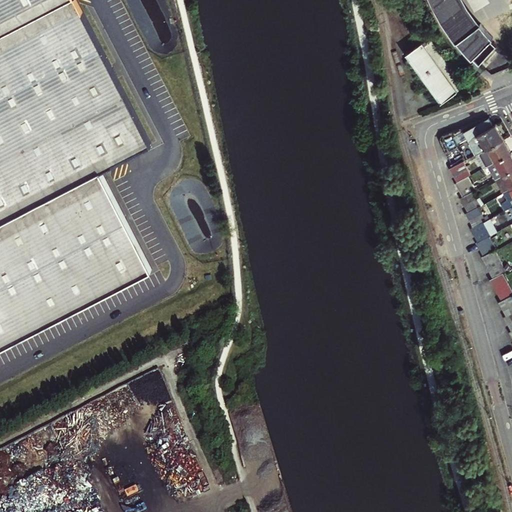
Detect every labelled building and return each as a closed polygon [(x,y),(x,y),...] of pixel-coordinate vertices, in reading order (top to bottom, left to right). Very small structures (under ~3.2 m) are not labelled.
[(145,151),(68,0),(0,0),(0,348),(145,274),(96,177),(145,151)] [(478,63),(494,44),(490,40),(493,37),(480,23),(479,24),(477,22),(469,11),(464,3),(461,0),(428,0),(430,5),(438,19),(446,31),(455,42),(456,41),(472,58),(473,57),(478,63)] [(467,0),(474,10),(489,0),(488,0),(467,0)] [(411,50),(407,53),(444,102),(466,86),(430,37),(418,45),(411,50)] [(480,153),(506,139),(498,124),(496,125),(492,117),(466,132),(478,154),(480,153)] [(489,165),(511,152),(511,148),(506,139),(480,153),(487,166),(489,165)] [(447,162),(462,154),(459,147),(444,155),(447,162)] [(511,169),(511,152),(489,165),(496,178),(511,169)] [(450,169),(463,162),(466,160),(462,154),(447,162),(450,169)] [(452,177),(467,169),(463,162),(450,169),(452,177)] [(455,184),(469,176),(471,175),(467,169),(452,177),(455,184)] [(504,193),(511,188),(511,169),(496,178),(504,193)] [(458,191),(473,183),(469,176),(455,184),(458,191)] [(460,198),(474,190),(476,189),(473,183),(458,191),(460,198)] [(463,206),(478,198),(474,190),(460,198),(463,206)] [(467,213),(480,206),(482,205),(478,198),(463,206),(466,214),(467,213)] [(470,220),(484,214),(480,206),(467,213),(470,220)] [(473,227),(485,221),(487,220),(484,214),(470,220),(473,227)] [(474,235),(489,227),(485,221),(473,227),(471,228),(474,235)] [(492,234),(489,227),(474,235),(476,243),(490,235),(492,234)] [(479,250),(494,242),(490,235),(476,243),(479,250)] [(497,249),(494,242),(479,250),(482,258),(483,257),(495,250),(497,249)] [(483,257),(486,262),(498,256),(495,250),(483,257)] [(498,256),(486,262),(489,269),(502,262),(498,256)] [(506,270),(502,262),(489,269),(493,277),(504,272),(506,270)] [(494,285),(507,279),(504,272),(493,277),(491,279),(494,285)] [(511,285),(507,279),(494,285),(497,292),(511,285)] [(511,293),(511,287),(511,285),(497,292),(501,299),(511,293)] [(502,307),(511,302),(511,293),(501,299),(498,301),(502,307)] [(511,302),(502,307),(505,315),(511,311),(511,302)] [(114,444),(104,449),(111,463),(121,458),(114,444)] [(119,478),(128,473),(124,464),(114,469),(119,478)]
